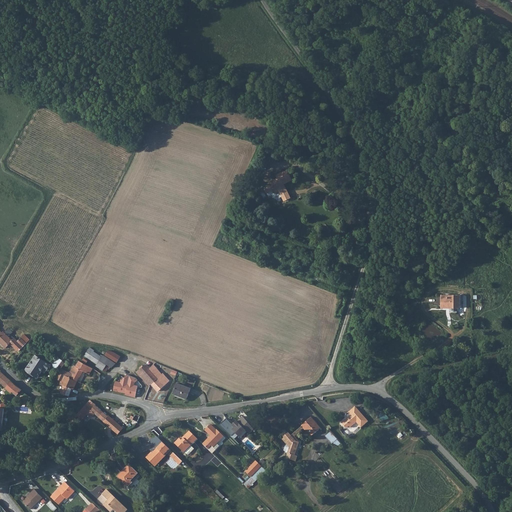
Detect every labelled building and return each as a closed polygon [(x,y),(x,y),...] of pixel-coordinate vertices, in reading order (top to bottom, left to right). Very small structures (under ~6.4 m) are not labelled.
[(277,178),(269,182),(275,192),(285,187),(283,185),(292,180),(287,171),(279,175),(276,177),(277,178)] [(459,295),(439,295),(440,307),(452,306),(452,308),(459,308),(459,295)] [(0,331),(0,342),(5,347),(10,343),(18,351),(25,343),(20,338),(17,341),(14,338),(12,339),(9,336),(13,332),(8,327),(3,332),(3,331),(2,331),(1,332),(0,331)] [(24,334),(20,338),(25,343),(29,339),(24,334)] [(96,365),(106,372),(109,366),(111,367),(115,364),(103,355),(102,356),(94,351),(94,350),(90,347),(85,355),(97,363),(96,365)] [(108,350),(105,354),(117,362),(119,359),(120,356),(117,354),(114,352),(108,350)] [(38,376),(42,370),(45,368),(47,370),(51,365),(36,354),(33,359),(26,368),(38,376)] [(66,363),(59,357),(53,366),(59,370),(62,369),(66,363)] [(61,372),(61,373),(70,377),(70,378),(77,381),(79,376),(80,377),(82,370),(89,373),(90,372),(93,368),(86,364),(82,362),(80,361),(76,367),(74,366),(73,368),(71,372),(65,370),(61,372)] [(144,365),(137,372),(150,386),(152,384),(157,379),(149,369),(150,367),(147,365),(144,365)] [(154,365),(150,367),(149,369),(157,379),(152,384),(158,391),(166,384),(163,380),(166,377),(165,375),(164,376),(154,365)] [(0,370),(0,382),(12,393),(13,392),(17,395),(18,395),(22,390),(22,389),(17,386),(15,385),(0,371),(0,370)] [(70,377),(61,373),(58,379),(62,381),(60,384),(64,385),(60,393),(69,396),(70,395),(72,388),(74,389),(77,381),(70,378),(70,377)] [(121,382),(116,381),(114,391),(126,393),(126,395),(136,398),(138,386),(135,385),(135,383),(137,379),(136,378),(127,374),(121,382)] [(178,383),(174,394),(188,399),(192,388),(178,383)] [(90,400),(77,414),(77,415),(79,416),(78,417),(82,420),(88,414),(92,417),(95,413),(104,421),(109,416),(95,405),(96,404),(90,400)] [(368,422),(355,407),(348,413),(350,415),(341,423),(345,428),(347,428),(349,426),(350,428),(356,422),(361,428),(368,422)] [(77,414),(72,409),(67,415),(74,421),(78,417),(79,416),(77,415),(77,414)] [(381,421),(388,420),(386,411),(379,413),(381,421)] [(141,416),(135,414),(134,416),(132,415),(130,419),(134,421),(133,422),(134,424),(135,424),(136,424),(137,423),(137,422),(138,423),(141,416)] [(109,416),(104,421),(119,433),(124,427),(109,415),(109,416)] [(226,419),(220,425),(235,440),(238,436),(240,438),(246,431),(249,434),(253,429),(243,416),(233,426),(226,419)] [(309,418),(303,423),(309,430),(307,432),(310,436),(320,427),(317,423),(315,425),(309,418)] [(211,426),(205,432),(211,437),(203,445),(208,450),(212,446),(214,448),(224,437),(217,431),(216,432),(211,426)] [(199,441),(190,432),(185,438),(186,439),(183,442),(181,439),(176,444),(186,454),(199,441)] [(298,443),(291,435),(289,432),(282,438),(287,444),(289,444),(291,447),(286,458),(292,460),(294,455),(297,449),(299,449),(301,444),(298,443)] [(331,432),(327,436),(336,446),(340,442),(331,432)] [(153,452),(147,458),(156,467),(172,450),(164,442),(154,453),(153,452)] [(186,461),(175,452),(172,456),(182,465),(186,461)] [(251,477),(262,466),(256,461),(246,472),(251,477)] [(130,465),(129,467),(137,475),(138,474),(130,465)] [(129,467),(119,477),(129,487),(133,483),(131,481),(137,475),(129,467)] [(60,489),(53,495),(61,503),(67,497),(69,498),(76,490),(66,481),(63,484),(65,485),(61,489),(60,489)] [(31,497),(29,499),(35,505),(44,497),(36,488),(28,495),(31,497)] [(107,490),(102,495),(109,501),(105,506),(110,511),(113,511),(115,511),(116,511),(127,511),(129,511),(107,490)] [(35,505),(29,499),(25,502),(31,509),(35,505)] [(54,510),(58,507),(51,500),(48,504),(54,510)]
